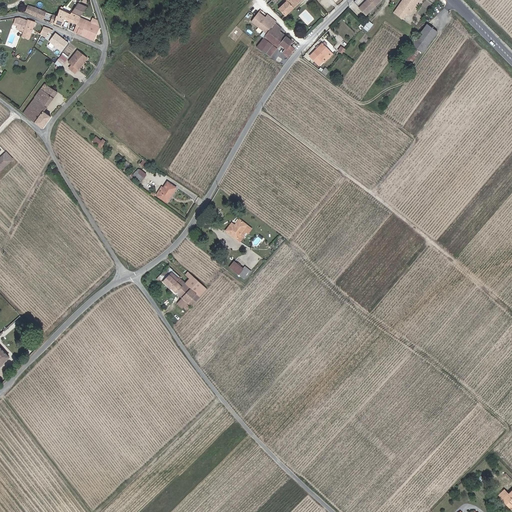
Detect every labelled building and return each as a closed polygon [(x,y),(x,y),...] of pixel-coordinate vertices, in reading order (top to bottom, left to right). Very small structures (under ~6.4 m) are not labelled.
[(302,0),(287,0),(288,1),(280,9),(286,15),(302,0)] [(381,0),(356,0),(355,1),(367,14),(381,0)] [(402,0),(397,7),(407,13),(409,15),(420,0),(402,0)] [(72,14),(81,17),(86,10),(79,4),(72,14)] [(44,20),(47,14),(29,6),(27,11),(26,12),(44,20)] [(397,7),(396,6),(392,11),(403,19),(407,13),(397,7)] [(61,8),(58,18),(55,24),(75,32),(78,25),(76,24),(78,21),(79,19),(71,15),(64,12),(65,9),(64,9),(61,8)] [(266,16),(260,11),(252,20),(259,25),(266,16)] [(267,33),(276,22),(277,21),(268,13),(266,16),(259,25),(264,30),(267,33)] [(58,18),(47,14),(44,20),(55,24),(58,18)] [(79,21),(78,25),(82,27),(79,33),(95,40),(100,27),(96,17),(90,15),(87,22),(86,24),(79,21)] [(27,19),(21,17),(20,17),(18,20),(17,25),(21,26),(25,27),(27,19)] [(35,21),(28,18),(26,24),(22,36),(29,38),(31,32),(35,21)] [(368,31),(373,24),(369,20),(364,27),(368,31)] [(282,28),(276,22),(267,33),(264,37),(265,37),(258,47),(267,53),(274,44),(278,48),(282,44),(287,48),(284,52),(289,56),(296,48),(291,43),(293,40),(280,30),(282,28)] [(46,36),(49,31),(50,27),(44,25),(40,33),(46,36)] [(438,34),(427,26),(412,47),(419,52),(422,54),(438,34)] [(53,48),(55,46),(62,51),(69,42),(56,32),(47,44),(53,48)] [(333,54),(326,47),(328,46),(325,43),(323,44),(320,47),(318,50),(311,57),(320,65),(324,61),(325,63),(333,54)] [(419,52),(412,47),(399,65),(406,71),(419,52)] [(79,68),(89,56),(79,49),(69,61),(72,63),(77,67),(79,68)] [(58,89),(46,81),(23,111),(31,117),(42,126),(51,114),(44,109),(58,89)] [(96,135),(92,141),(101,147),(106,141),(96,135)] [(9,157),(3,151),(0,153),(6,159),(9,157)] [(144,175),(138,171),(134,178),(139,182),(144,175)] [(173,187),(165,182),(162,188),(157,196),(165,201),(173,187)] [(250,227),(237,217),(232,224),(229,222),(223,229),(234,237),(242,228),(246,231),(250,227)] [(246,231),(242,228),(234,237),(239,241),(246,231)] [(240,268),(232,261),(227,267),(235,274),(238,270),(240,268)] [(189,288),(183,283),(178,278),(177,277),(178,276),(172,270),(162,280),(178,296),(180,297),(189,288)] [(188,278),(183,283),(189,288),(180,297),(186,303),(186,302),(190,305),(198,296),(205,289),(192,277),(186,272),(184,274),(188,278)] [(0,366),(10,357),(0,344),(0,366)] [(511,502),(510,500),(506,496),(503,499),(511,507),(511,502)]
